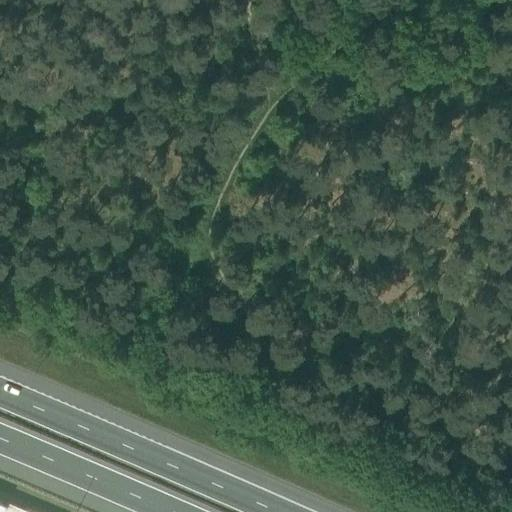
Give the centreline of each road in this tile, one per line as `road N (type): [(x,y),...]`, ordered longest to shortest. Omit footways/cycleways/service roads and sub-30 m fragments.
road 1 (motorway): [(276,511),(0,393)]
road 2 (motorway): [(0,433),(177,511)]
